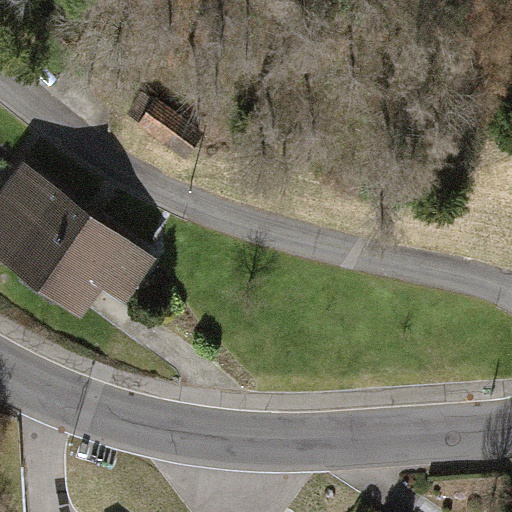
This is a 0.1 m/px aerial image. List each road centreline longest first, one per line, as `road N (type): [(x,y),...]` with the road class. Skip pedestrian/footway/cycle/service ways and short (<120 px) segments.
road 1 (residential): [(511,294),(295,235),(126,172),(0,72)]
road 2 (tertiary): [(0,362),(41,386),(193,436),(374,443),(511,431)]
